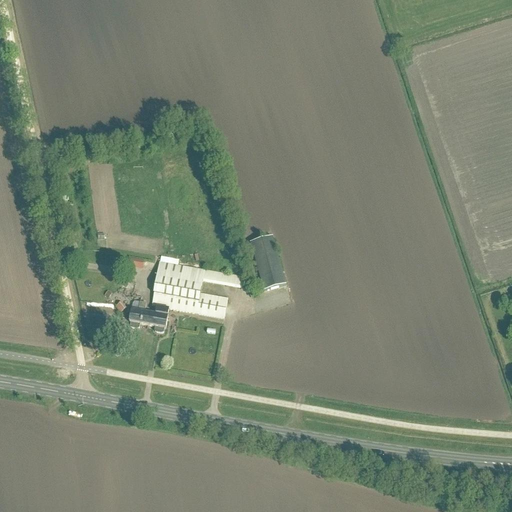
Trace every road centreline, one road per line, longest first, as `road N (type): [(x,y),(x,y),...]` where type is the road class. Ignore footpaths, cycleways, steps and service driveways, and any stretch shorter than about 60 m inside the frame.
road 1 (primary): [(76,396),(366,450),(511,466)]
road 2 (unclassified): [(76,396),(76,331),(0,0)]
